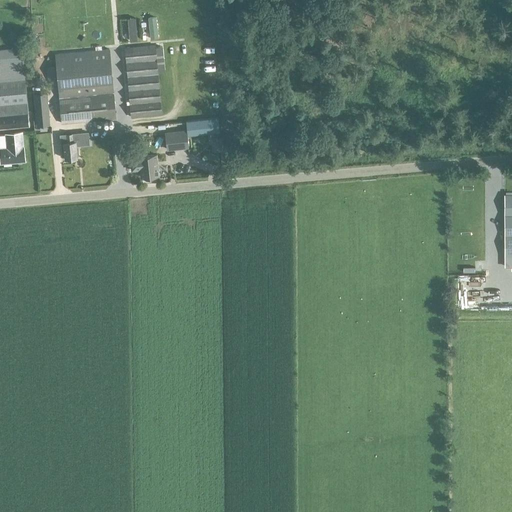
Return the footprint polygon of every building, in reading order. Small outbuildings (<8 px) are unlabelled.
[(155,45),(125,47),(131,117),(161,114),(155,45)] [(110,48),(55,53),(56,68),(61,124),(116,119),(110,51),(110,48)] [(22,57),(0,58),(0,103),(26,101),(24,77),(22,57)] [(48,92),(34,93),(36,125),(50,124),(48,92)] [(26,101),(0,103),(0,128),(28,126),(26,101)] [(218,117),(186,120),(187,129),(187,135),(220,132),(218,117)] [(187,129),(166,131),(168,149),(188,147),(187,135),(187,129)] [(88,131),(60,134),(60,143),(63,142),(65,158),(77,157),(76,145),(89,144),(88,131)] [(6,147),(0,147),(0,160),(0,163),(24,161),(22,132),(5,134),(6,147)] [(139,157),(131,157),(132,169),(140,168),(141,177),(158,175),(156,154),(139,156),(139,157)]
